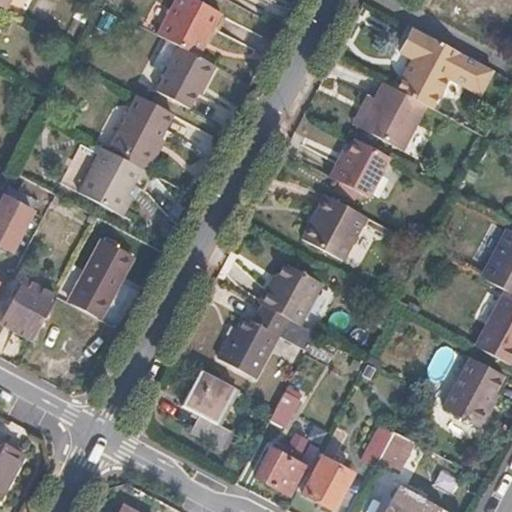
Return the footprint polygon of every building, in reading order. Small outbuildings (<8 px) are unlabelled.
[(0,0),(0,10),(3,12),(10,0),(0,0)] [(188,0),(179,0),(157,40),(171,47),(199,61),(221,18),(188,0)] [(415,61),(397,92),(431,109),(435,111),(452,79),(465,57),(415,31),(402,53),(415,61)] [(206,89),(216,70),(199,61),(171,47),(148,90),(189,112),(202,87),(206,89)] [(483,96),(496,73),(465,57),(452,79),(483,96)] [(431,109),(397,92),(385,85),(361,130),(407,154),(431,109)] [(161,144),(176,118),(140,99),(108,156),(149,177),(153,171),(146,166),(159,143),(161,144)] [(367,200),(390,159),(354,140),(339,166),(334,163),(327,178),(367,200)] [(149,177),(108,156),(105,154),(82,196),(125,221),(141,193),(145,195),(154,180),(149,177)] [(0,245),(13,253),(40,202),(11,187),(0,206),(0,245)] [(346,265),(369,220),(328,199),(305,243),(346,265)] [(508,228),(480,279),(506,293),(511,295),(511,230),(508,228)] [(106,247),(72,309),(97,322),(115,288),(123,273),(118,270),(125,258),(106,247)] [(270,289),(260,305),(276,314),(303,329),(327,287),(289,266),(275,292),(270,289)] [(129,276),(123,273),(115,288),(120,291),(129,276)] [(0,327),(33,345),(57,301),(25,283),(0,327)] [(511,295),(506,293),(476,348),(509,365),(511,359),(511,295)] [(317,336),(303,329),(276,314),(266,332),(248,321),(236,341),(233,339),(220,361),(258,381),(281,339),(308,354),(317,336)] [(491,412),(486,408),(504,378),(473,360),(445,409),(481,429),(491,412)] [(221,423),(235,395),(199,376),(181,410),(198,419),(190,435),(220,451),(232,429),(221,423)] [(491,412),(508,380),(504,378),(486,408),(491,412)] [(286,395),(274,416),(270,423),(285,431),(300,403),(286,395)] [(370,482),(381,460),(397,432),(388,426),(363,470),(367,473),(364,478),(370,482)] [(399,470),(416,442),(397,432),(381,460),(399,470)] [(0,443),(0,502),(24,457),(0,443)] [(305,468),(309,470),(321,448),(313,443),(300,465),(274,450),(258,478),(290,496),(305,468)] [(334,510),(359,466),(349,460),(352,455),(341,449),(338,455),(328,450),(304,494),(334,510)] [(386,511),(439,511),(441,511),(399,488),(386,511)]
